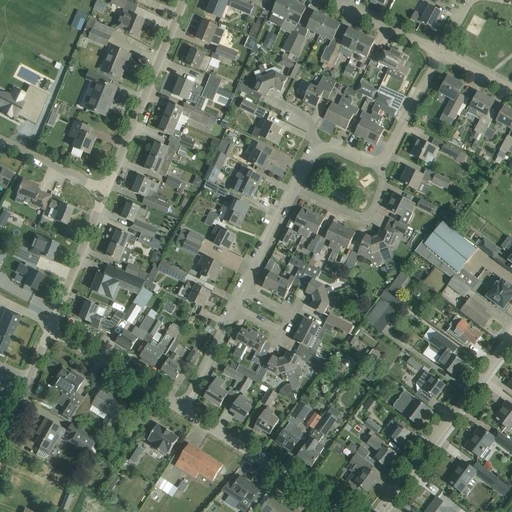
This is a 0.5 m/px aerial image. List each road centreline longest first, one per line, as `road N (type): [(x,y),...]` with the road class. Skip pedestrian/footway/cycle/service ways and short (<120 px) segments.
road 1 (residential): [(378,511),(511,337)]
road 2 (tertiary): [(103,191),(183,0)]
road 3 (residential): [(340,511),(181,409)]
road 4 (residential): [(181,409),(51,326)]
road 5 (tertiary): [(51,326),(103,191)]
road 6 (tertiary): [(0,457),(51,326)]
road 7 (residential): [(295,188),(365,219),(383,179),(381,161)]
road 8 (residential): [(244,290),(293,314),(283,334),(234,310)]
road 9 (residential): [(381,161),(437,52)]
